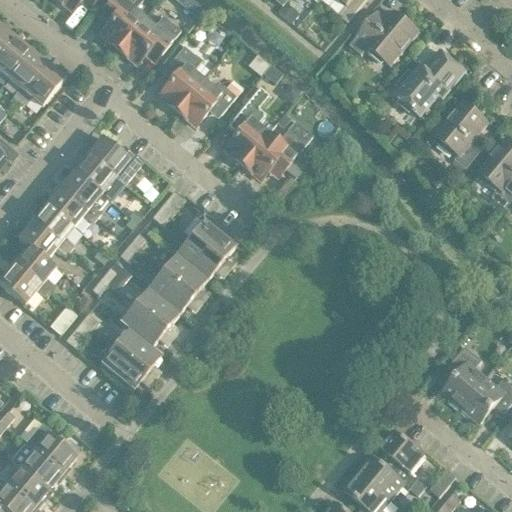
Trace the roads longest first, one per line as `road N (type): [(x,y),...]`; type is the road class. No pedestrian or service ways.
road 1 (residential): [(254,222),(115,103),(106,86)]
road 2 (residential): [(0,217),(106,86)]
road 3 (residential): [(111,421),(0,332)]
road 4 (residential): [(511,490),(403,400)]
road 5 (residential): [(106,86),(2,0)]
